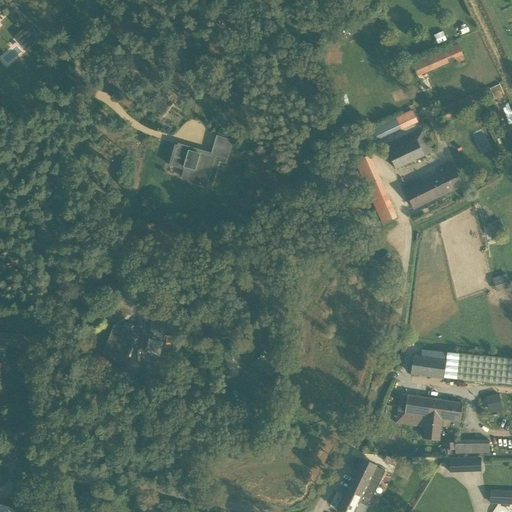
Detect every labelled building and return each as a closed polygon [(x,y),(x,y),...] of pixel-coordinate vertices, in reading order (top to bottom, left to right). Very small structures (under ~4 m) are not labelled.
[(391,22),(399,20),(396,11),(388,14),(391,22)] [(26,27),(15,36),(27,51),(36,44),(43,37),(40,30),(31,23),(26,27)] [(465,59),(463,55),(459,44),(413,64),(417,75),(455,59),(457,63),(465,59)] [(439,123),(484,102),(480,91),(434,112),(439,123)] [(376,140),(417,120),(413,110),(371,130),(376,140)] [(395,169),(433,151),(423,130),(385,147),(395,169)] [(213,155),(218,137),(203,133),(198,151),(213,155)] [(186,160),(183,167),(196,170),(201,154),(193,152),(193,151),(192,152),(189,151),(189,150),(176,146),(173,156),(186,160)] [(355,161),(382,224),(397,217),(370,155),(355,161)] [(440,176),(406,192),(414,208),(462,185),(454,169),(451,162),(437,169),(440,176)] [(244,201),(247,210),(257,207),(253,198),(244,201)] [(487,224),(492,239),(505,234),(500,219),(487,224)] [(189,256),(187,247),(163,253),(165,262),(189,256)] [(510,285),(505,273),(493,278),(498,289),(510,285)] [(169,322),(154,319),(154,318),(146,352),(161,356),(169,322)] [(114,325),(102,356),(124,364),(136,333),(114,325)] [(0,333),(0,342),(17,344),(18,335),(0,333)] [(279,366),(264,352),(252,364),(261,374),(265,370),(270,375),(279,366)] [(511,372),(511,360),(448,353),(447,365),(511,372)] [(413,356),(411,373),(444,379),(447,361),(413,356)] [(441,427),(451,428),(460,429),(463,403),(400,394),(396,423),(425,427),(424,439),(439,441),(441,427)] [(499,394),(486,397),(489,407),(501,404),(499,394)] [(455,453),(489,453),(489,440),(455,440),(455,442),(445,443),(445,450),(446,450),(446,454),(449,454),(449,450),(455,450),(455,453)] [(483,471),(483,456),(449,457),(449,472),(483,471)] [(362,458),(350,484),(374,495),(385,471),(376,467),(377,466),(362,458)] [(391,458),(389,464),(396,467),(399,461),(391,458)] [(374,495),(350,484),(337,510),(340,511),(354,511),(359,502),(368,506),(374,495)] [(511,491),(491,491),(490,503),(494,503),(493,504),(499,504),(499,503),(511,503),(511,491)] [(16,511),(17,509),(0,503),(0,511),(16,511)]
